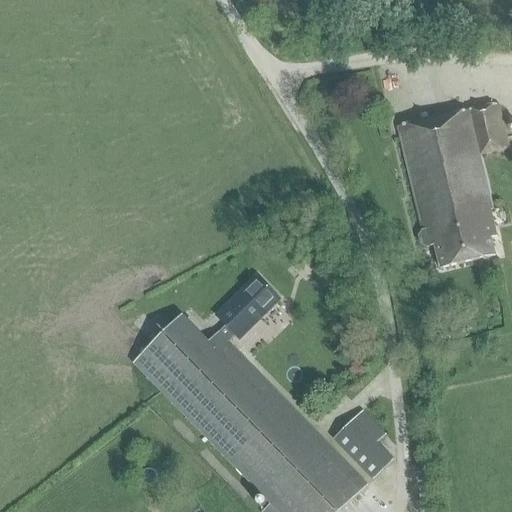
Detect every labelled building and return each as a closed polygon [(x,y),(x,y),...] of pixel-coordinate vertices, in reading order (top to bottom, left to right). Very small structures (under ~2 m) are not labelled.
[(388,48),(384,30),(375,33),(379,50),(388,48)] [(480,156),(504,150),(494,106),(398,129),(422,232),(419,238),(420,245),(425,248),(434,246),(440,270),(495,257),(491,240),(496,239),(489,211),(493,210),(480,156)] [(308,252),(319,265),(327,259),(316,245),(308,252)] [(226,327),(208,344),(182,317),(134,365),(270,505),(262,511),(341,511),(367,488),(228,344),(235,336),(239,340),(278,302),(256,279),(217,318),(226,327)] [(332,440),(372,481),(393,460),(377,443),(385,436),(362,412),(332,440)]
